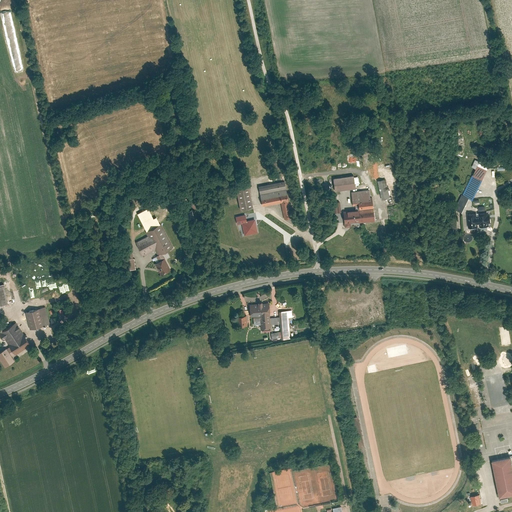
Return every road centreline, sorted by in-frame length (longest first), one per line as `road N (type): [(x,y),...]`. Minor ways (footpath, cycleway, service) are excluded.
road 1 (secondary): [(511,290),(393,269),(250,281),(150,315),(0,393)]
road 2 (track): [(511,157),(481,0)]
